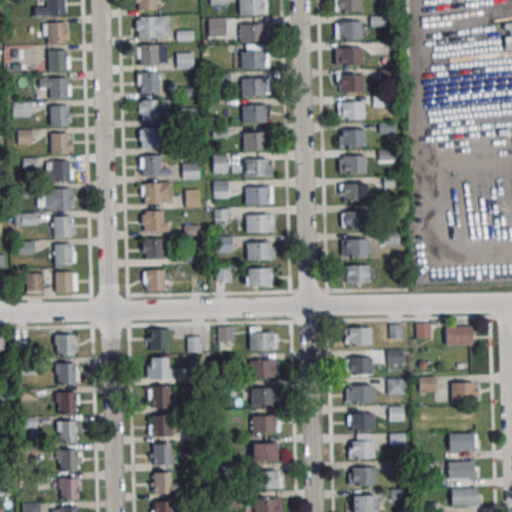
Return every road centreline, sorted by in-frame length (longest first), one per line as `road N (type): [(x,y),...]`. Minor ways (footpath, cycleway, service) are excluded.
road 1 (residential): [(314,511),(298,0)]
road 2 (residential): [(114,511),(99,0)]
road 3 (residential): [(0,313),(505,305)]
road 4 (residential): [(511,511),(505,305)]
